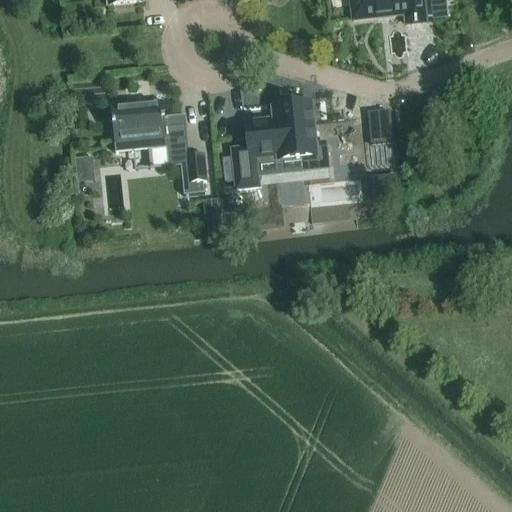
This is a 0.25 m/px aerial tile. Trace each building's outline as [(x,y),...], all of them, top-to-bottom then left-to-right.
[(350,0),(353,22),(377,19),(377,17),(390,16),(391,18),(405,16),(406,26),(426,24),(423,0),(350,0)] [(444,0),(431,0),(433,15),(445,14),(444,0)] [(300,106),(300,102),(282,104),(282,108),(272,109),(273,121),(245,124),(248,150),(232,152),(236,191),(258,189),(256,161),(277,158),(277,162),(305,159),(306,168),(327,166),(325,146),(316,147),(311,105),(300,106)] [(190,157),(186,117),(164,119),(162,103),(110,108),(115,155),(166,150),(168,170),(182,168),(185,198),(205,196),(204,184),(189,186),(186,158),(190,157)] [(369,115),(372,147),(392,145),(389,113),(369,115)] [(189,186),(204,184),(207,184),(204,156),(190,157),(186,158),(189,186)] [(77,184),(94,183),(91,160),(74,162),(77,184)]
